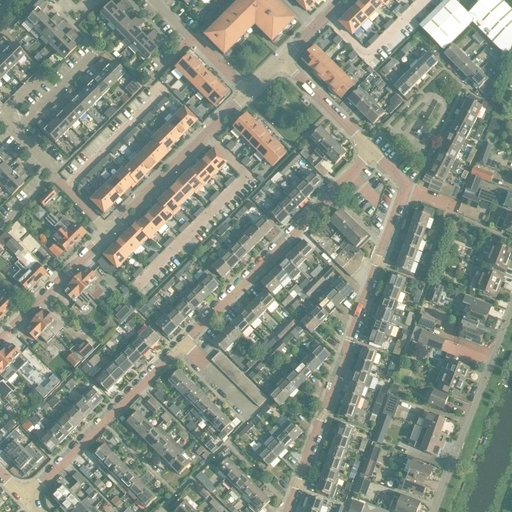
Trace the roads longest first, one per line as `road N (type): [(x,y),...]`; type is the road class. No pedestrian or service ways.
road 1 (residential): [(370,152),(30,501)]
road 2 (residential): [(286,511),(404,183),(370,152)]
road 3 (residential): [(435,511),(511,307)]
road 4 (residential): [(107,233),(248,93)]
road 5 (residential): [(0,340),(107,233)]
road 6 (residential): [(370,152),(280,61)]
road 7 (unknown): [(329,12),(369,46),(423,0)]
